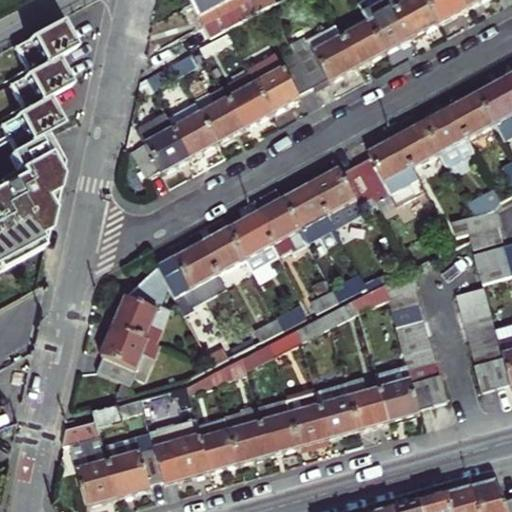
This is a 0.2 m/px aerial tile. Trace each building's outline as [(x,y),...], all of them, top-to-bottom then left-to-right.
[(182,0),(187,9),(203,0),(182,0)] [(189,20),(197,34),(215,24),(257,0),(203,0),(187,9),(184,11),(189,20)] [(257,0),(215,24),(221,36),(269,10),(263,0),(257,0)] [(381,7),(377,0),(374,0),(350,13),(359,30),(378,64),(392,56),(404,49),(381,7)] [(420,41),(432,34),(413,0),(412,0),(401,7),(396,0),(394,0),(381,7),(404,49),(420,41)] [(413,0),(432,34),(445,27),(458,19),(448,0),(413,0)] [(448,0),(458,19),(474,10),(493,0),(492,0),(448,0)] [(54,57),(74,46),(66,31),(59,18),(13,45),(27,72),(54,57)] [(378,64),(359,30),(331,45),(349,80),(365,71),(378,64)] [(329,91),(349,80),(331,45),(325,35),(298,50),(295,44),(281,51),(284,58),(285,59),(307,98),(320,90),(323,94),(329,91)] [(194,59),(198,67),(226,52),(222,44),(194,59)] [(8,83),(22,109),(44,96),(68,83),(62,71),(54,57),(27,72),(8,83)] [(291,107),(307,98),(285,59),(242,82),(243,84),(247,92),(266,126),(288,114),(293,111),(291,107)] [(177,93),(195,84),(185,64),(167,74),(177,93)] [(149,109),(177,93),(167,74),(139,89),(149,109)] [(511,75),(510,77),(496,85),(511,114),(511,75)] [(243,84),(215,99),(238,141),(253,133),(266,126),(247,92),(243,84)] [(485,130),(511,114),(496,85),(482,92),(468,100),(485,130)] [(127,105),(149,109),(139,89),(130,94),(127,105)] [(0,121),(0,126),(14,151),(45,133),(60,125),(51,109),(44,96),(22,109),(0,121)] [(225,148),(238,141),(215,99),(204,104),(209,113),(193,122),(211,156),(225,148)] [(455,107),(441,115),(457,145),(485,130),(468,100),(455,107)] [(193,122),(189,115),(161,130),(183,172),(197,164),(211,156),(193,122)] [(437,171),(464,157),(457,145),(441,115),(428,122),(414,130),(431,159),(437,171)] [(167,181),(183,172),(161,130),(158,125),(132,139),(141,155),(122,165),(137,192),(153,183),(155,187),(167,181)] [(402,175),(431,159),(414,130),(398,138),(385,145),(402,175)] [(18,173),(0,183),(0,273),(43,250),(52,210),(63,165),(45,133),(14,151),(7,155),(18,173)] [(416,201),(402,175),(385,145),(368,155),(359,160),(362,166),(347,174),(367,210),(382,202),(390,215),(416,201)] [(508,202),(511,199),(511,179),(507,169),(494,176),(508,202)] [(328,177),(331,183),(339,178),(336,172),(328,177)] [(324,234),(367,210),(347,174),(339,178),(331,183),(328,177),(323,180),(301,192),(324,234)] [(464,219),(487,213),(493,209),(479,184),(452,198),(464,219)] [(324,234),(301,192),(289,198),(274,206),(291,236),(303,230),(309,242),(324,234)] [(297,248),(291,236),(274,206),(260,214),(246,222),(270,265),(298,250),(297,248)] [(488,218),(487,213),(464,219),(467,225),(488,218)] [(492,233),(488,218),(467,225),(456,228),(460,242),(492,233)] [(270,265),(246,222),(231,230),(219,237),(235,267),(243,280),(270,265)] [(445,231),(449,245),(460,242),(456,228),(445,231)] [(309,242),(303,230),(291,236),(297,248),(309,242)] [(496,246),(492,233),(460,242),(462,248),(464,256),(496,246)] [(208,282),(235,267),(219,237),(205,244),(191,252),(208,282)] [(506,278),(511,276),(511,246),(498,251),(502,265),(506,278)] [(498,251),(465,260),(469,274),(502,265),(498,251)] [(172,318),(215,295),(208,282),(191,252),(170,264),(165,266),(149,275),(156,288),(172,318)] [(506,278),(502,265),(469,274),(473,288),(506,278)] [(105,327),(100,341),(142,356),(155,321),(145,318),(156,288),(149,275),(109,316),(105,327)] [(414,278),(388,290),(391,299),(417,292),(414,278)] [(324,298),(330,310),(357,296),(350,284),(324,298)] [(388,290),(358,304),(362,317),(392,303),(391,299),(388,290)] [(417,292),(391,299),(392,303),(395,314),(421,307),(417,292)] [(446,301),(450,314),(478,306),(474,292),(446,301)] [(330,310),(324,298),(301,310),(307,322),(330,310)] [(358,304),(329,318),(333,331),(362,317),(358,304)] [(450,314),(454,328),(482,319),(478,306),(450,314)] [(421,307),(395,314),(398,328),(425,321),(421,307)] [(271,326),(277,338),(297,327),(291,315),(271,326)] [(329,318),(300,332),(303,345),(333,331),(329,318)] [(458,340),(485,332),(482,319),(454,328),(458,340)] [(428,334),(425,321),(398,328),(402,340),(428,334)] [(241,342),(247,354),(267,343),(260,331),(241,342)] [(511,396),(511,331),(487,339),(504,395),(505,398),(511,396)] [(300,332),(272,345),(276,358),(303,345),(300,332)] [(462,355),(490,346),(487,339),(485,332),(458,340),(462,355)] [(428,334),(402,340),(406,356),(432,349),(428,334)] [(144,358),(142,356),(100,341),(94,356),(89,369),(94,370),(88,385),(121,397),(123,391),(131,394),(144,358)] [(272,345),(243,358),(246,372),(276,358),(272,345)] [(462,355),(466,368),(477,365),(494,360),(490,346),(462,355)] [(229,362),(220,347),(203,356),(212,371),(229,362)] [(432,349),(406,356),(409,369),(436,362),(432,349)] [(243,358),(213,372),(217,385),(246,372),(243,358)] [(504,395),(494,360),(477,365),(488,399),(504,395)] [(409,369),(413,384),(428,380),(440,377),(436,362),(409,369)] [(466,368),(464,373),(474,404),(488,399),(477,365),(466,368)] [(422,418),(422,416),(413,384),(409,369),(377,378),(381,392),(390,427),(404,423),(422,418)] [(192,383),(184,384),(187,395),(217,385),(213,372),(192,383)] [(440,377),(428,380),(437,412),(451,408),(443,376),(440,377)] [(413,384),(422,416),(430,414),(437,412),(428,380),(413,384)] [(184,387),(169,391),(172,401),(177,399),(179,410),(189,407),(184,387)] [(374,431),(390,427),(381,392),(351,400),(360,435),(374,431)] [(142,411),(138,399),(80,414),(81,419),(91,417),(92,425),(97,424),(98,428),(121,422),(119,417),(142,411)] [(320,408),(329,443),(346,439),(360,435),(351,400),(320,408)] [(314,447),(329,443),(320,408),(291,416),(300,451),(314,447)] [(300,451),(291,416),(260,424),(269,459),(286,454),(300,451)] [(115,498),(103,447),(98,428),(97,424),(92,425),(91,417),(81,419),(62,424),(58,439),(77,434),(82,452),(75,454),(78,469),(73,470),(83,507),(99,502),(115,498)] [(260,424),(229,433),(238,467),(253,463),(269,459),(260,424)] [(238,467),(229,433),(198,441),(207,475),(223,471),(238,467)] [(207,475),(198,441),(197,437),(153,449),(154,454),(161,482),(162,487),(183,482),(207,475)] [(137,459),(132,440),(103,447),(115,498),(136,493),(144,491),(143,487),(161,482),(154,454),(137,459)] [(472,491),(478,511),(507,511),(498,487),(496,484),(486,487),(472,491)] [(478,511),(472,491),(460,494),(447,498),(451,511),(478,511)] [(435,502),(420,506),(421,511),(451,511),(447,498),(435,502)]
